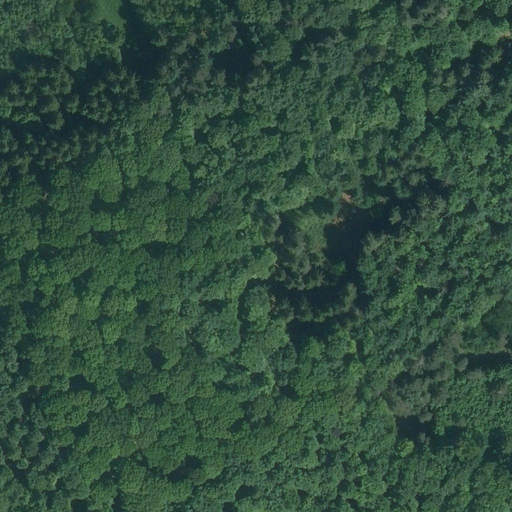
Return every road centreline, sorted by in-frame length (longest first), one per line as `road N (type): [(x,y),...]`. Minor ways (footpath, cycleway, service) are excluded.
road 1 (track): [(314,511),(156,499),(96,485),(0,307)]
road 2 (track): [(0,192),(357,0)]
road 3 (track): [(511,292),(398,360)]
